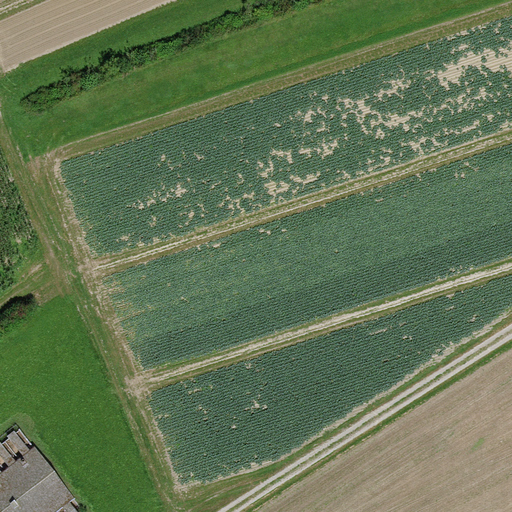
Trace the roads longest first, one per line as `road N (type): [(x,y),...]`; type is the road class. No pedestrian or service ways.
road 1 (track): [(0,100),(167,511)]
road 2 (track): [(228,511),(511,332)]
